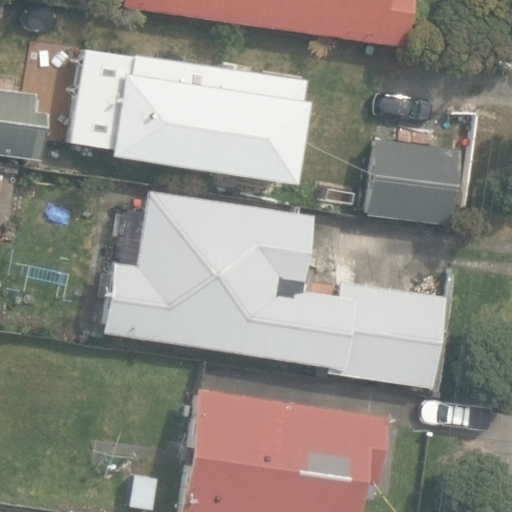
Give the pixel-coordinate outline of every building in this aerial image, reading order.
[(115,0),(115,5),(397,44),(402,0),(115,0)] [(100,155),(287,179),(289,163),(294,160),(299,127),(295,120),(300,79),(220,69),(218,88),(168,82),(171,61),(78,49),(73,91),(59,89),(55,115),(67,117),(64,141),(101,146),(100,155)] [(0,89),(0,156),(30,160),(36,111),(26,110),(28,93),(0,89)] [(366,137),(358,217),(441,225),(449,145),(366,137)] [(337,372),(426,385),(438,296),(334,281),(332,295),(293,290),(304,213),(192,197),(138,190),(128,264),(106,261),(96,333),(337,368),(337,372)] [(172,511),(349,511),(351,494),(366,496),(377,415),(190,388),(172,511)] [(148,511),(153,477),(129,474),(125,508),(148,511)]
